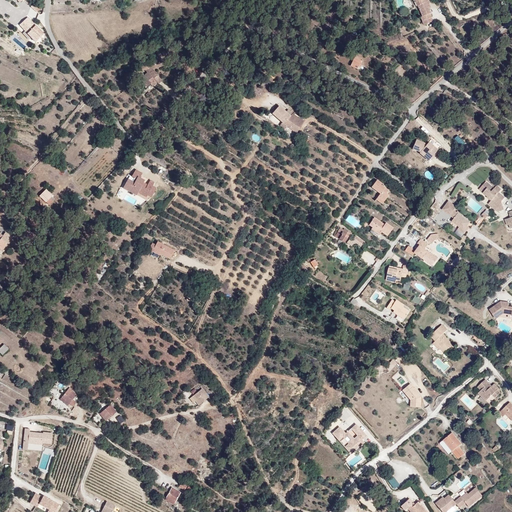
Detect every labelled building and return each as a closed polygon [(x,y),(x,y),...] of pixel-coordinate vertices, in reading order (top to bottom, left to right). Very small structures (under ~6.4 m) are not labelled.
[(413,0),(419,17),(416,18),(418,23),(431,18),(428,9),(425,10),(422,3),(426,1),(425,0),(413,0)] [(43,11),(35,5),(31,10),(37,14),(39,12),(41,14),(43,11)] [(44,36),(32,24),(29,27),(25,23),(19,29),(27,37),(27,38),(35,45),(44,36)] [(356,68),(357,64),(356,64),(347,60),(344,66),(352,70),(353,67),(356,68)] [(161,81),(153,71),(151,72),(150,66),(141,68),(142,73),(146,73),(147,76),(140,81),(144,86),(142,87),(147,93),(150,89),(152,91),(155,89),(154,87),(156,85),(161,81)] [(295,132),(303,119),(291,112),(289,114),(281,107),(279,110),(275,106),(270,111),(281,120),(278,123),(283,127),(285,124),(295,132)] [(443,148),(434,141),(432,143),(421,138),(417,147),(425,151),(434,159),(443,148)] [(434,159),(425,151),(424,152),(434,160),(434,159)] [(153,181),(151,185),(147,183),(148,181),(142,177),(141,179),(139,178),(136,182),(132,180),(127,188),(135,191),(136,190),(142,193),(143,191),(151,195),(155,197),(159,189),(156,187),(158,183),(153,181)] [(388,194),(390,190),(388,189),(389,187),(386,185),(385,186),(377,181),(372,188),(381,194),(379,198),(385,203),(390,195),(388,194)] [(505,200),(500,196),(501,193),(496,189),(494,191),(486,184),(479,192),(491,204),(490,205),(496,210),(494,213),(496,214),(496,215),(504,214),(503,207),(505,200)] [(46,187),(39,195),(46,202),(53,194),(46,187)] [(55,208),(56,207),(50,201),(45,207),(56,216),(59,212),(55,208)] [(471,224),(455,212),(457,209),(449,203),(443,211),(455,220),(453,223),(460,228),(465,232),(468,228),(471,224)] [(496,210),(490,205),(488,207),(494,213),(496,210)] [(395,229),(388,224),(386,226),(376,219),(370,227),(373,229),(370,234),(381,241),(385,234),(390,238),(395,229)] [(511,231),(511,219),(503,222),(504,229),(507,228),(508,232),(511,231)] [(347,243),(353,233),(345,228),(344,229),(342,227),(336,237),(347,243)] [(430,233),(427,238),(431,241),(433,237),(437,237),(436,232),(430,233)] [(5,250),(12,243),(2,235),(0,237),(0,253),(4,249),(5,250)] [(356,235),(354,239),(364,244),(366,240),(356,235)] [(437,254),(425,246),(428,241),(419,236),(415,242),(417,243),(413,248),(408,245),(405,250),(411,254),(413,252),(422,257),(424,253),(433,259),(437,254)] [(405,250),(408,245),(404,242),(400,247),(405,250)] [(170,260),(174,251),(158,243),(157,246),(152,244),(149,250),(160,256),(161,255),(170,260)] [(407,268),(395,264),(391,276),(401,279),(400,281),(404,282),(406,275),(410,276),(413,268),(408,266),(407,268)] [(421,304),(424,300),(418,296),(415,301),(421,304)] [(398,301),(395,299),(390,307),(393,309),(394,308),(397,309),(396,311),(407,318),(412,310),(406,306),(407,304),(399,299),(398,301)] [(511,307),(505,307),(501,302),(498,302),(487,310),(493,319),(497,315),(498,316),(501,314),(509,315),(511,318),(511,307)] [(456,343),(444,331),(449,327),(443,321),(431,333),(436,338),(436,337),(442,343),(440,345),(444,349),(448,345),(451,348),(456,343)] [(480,345),(487,339),(481,333),(476,338),(474,339),(480,345)] [(442,343),(436,337),(433,340),(439,346),(440,345),(442,343)] [(4,338),(0,343),(0,346),(4,349),(9,342),(4,338)] [(390,370),(395,364),(389,360),(384,365),(390,370)] [(498,389),(498,388),(494,383),(492,385),(486,378),(478,384),(481,388),(485,392),(482,394),(486,399),(492,394),(495,397),(501,393),(498,389)] [(422,397),(412,384),(403,391),(411,400),(411,407),(421,408),(422,397)] [(209,396),(202,388),(192,395),(200,404),(209,396)] [(401,390),(398,393),(405,399),(407,396),(401,390)] [(75,399),(67,391),(58,400),(69,411),(74,406),(71,403),(75,399)] [(200,404),(192,395),(189,398),(197,406),(200,404)] [(331,399),(328,402),(336,409),(339,405),(331,399)] [(66,408),(58,400),(56,403),(64,411),(66,408)] [(114,419),(108,410),(98,417),(105,426),(114,419)] [(105,426),(98,417),(95,419),(102,428),(105,426)] [(363,437),(361,434),(365,430),(355,419),(344,428),(338,422),(332,428),(338,435),(341,431),(348,438),(344,442),(350,449),(354,445),(351,442),(356,438),(359,441),(363,437)] [(22,446),(27,447),(27,443),(42,444),(42,443),(51,444),(52,433),(43,432),(43,433),(29,432),(29,429),(24,428),(22,446)] [(348,438),(341,431),(338,435),(344,442),(348,438)] [(459,443),(451,431),(439,438),(447,450),(452,457),(462,450),(457,444),(459,443)] [(359,441),(356,438),(351,442),(354,445),(355,446),(357,446),(359,445),(360,443),(359,441)] [(447,450),(439,438),(436,441),(444,452),(447,450)] [(388,480),(394,488),(400,484),(393,476),(388,480)] [(181,498),(185,490),(176,485),(171,493),(181,498)] [(469,509),(483,498),(476,490),(469,496),(463,501),(462,499),(461,499),(455,504),(457,506),(460,510),(466,505),(469,509)] [(181,498),(171,493),(170,496),(180,501),(181,498)] [(54,509),(58,511),(61,505),(45,496),(44,498),(37,494),(32,503),(39,507),(41,504),(42,502),(52,508),(51,510),(53,511),(54,509)] [(180,501),(170,496),(168,499),(178,504),(180,501)] [(441,511),(449,511),(457,506),(455,504),(449,497),(445,501),(441,504),(440,503),(436,505),(441,511)] [(413,504),(409,500),(402,505),(406,510),(409,508),(413,504)] [(412,511),(428,511),(420,501),(414,505),(413,504),(409,508),(412,511)] [(105,511),(114,511),(117,506),(108,502),(103,511),(105,511)]
